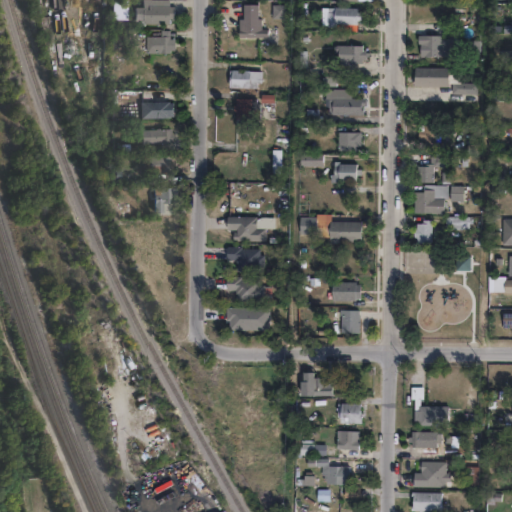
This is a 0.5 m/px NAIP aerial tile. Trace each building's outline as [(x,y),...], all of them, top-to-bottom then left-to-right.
[(67,0),(69,5),(70,5),(72,13),(61,15),(58,0),(67,0)] [(174,7),(174,20),(170,20),(170,25),(143,24),(144,15),(139,15),(139,0),(170,0),(170,7),(174,7)] [(254,4),(254,18),(258,18),(258,37),(235,37),(235,19),(239,19),(239,4),(254,4)] [(283,18),(268,18),(268,4),(283,4),(283,18)] [(358,12),(358,20),(355,20),(355,24),(352,24),(352,31),(331,30),(331,26),(323,26),(323,14),(330,14),(330,7),(353,7),(353,11),(358,12)] [(170,54),(146,54),(146,37),(161,37),(161,31),(170,31),(170,54)] [(439,34),(439,37),(450,37),(450,55),(418,55),(418,41),(421,41),(421,34),(439,34)] [(358,45),(358,50),(367,51),(367,58),(361,58),(361,59),(358,59),(358,63),(347,63),(347,65),(333,64),(333,53),(330,52),(330,45),(332,45),(358,45)] [(460,67),(459,82),(476,82),(476,94),(450,93),(450,83),(447,83),(447,86),(413,85),(413,66),(460,67)] [(257,71),(257,82),(253,82),(252,84),(245,84),(245,88),(224,87),(225,74),(227,74),(228,70),(257,71)] [(511,86),(511,99),(495,99),(495,86),(511,86)] [(360,105),(360,115),(329,114),(329,100),(321,100),(321,90),(347,90),(347,98),(357,98),(357,105),(360,105)] [(252,103),(252,120),(228,119),(228,111),(226,110),(226,105),(228,105),(228,98),(249,99),(249,103),(252,103)] [(171,102),(171,103),(174,103),(174,116),(170,116),(170,119),(140,120),(140,103),(171,102)] [(434,124),(434,141),(422,141),(421,137),(416,137),(416,130),(422,130),(422,124),(434,124)] [(162,130),(162,135),(167,135),(167,140),(157,140),(157,143),(139,144),(138,131),(162,130)] [(357,151),(334,151),(335,131),(357,132),(357,151)] [(274,180),(261,180),(261,173),(268,173),(268,149),(278,149),(278,173),(274,173),(274,180)] [(319,154),(319,165),(306,165),(306,161),(295,161),(296,153),(319,154)] [(166,171),(142,172),(142,157),(165,156),(166,171)] [(448,157),(447,166),(433,166),(433,181),(415,181),(416,176),(413,176),(414,171),(415,171),(416,165),(423,165),(423,163),(429,163),(429,156),(448,157)] [(336,161),(336,163),(352,163),(351,180),(337,180),(337,183),(326,182),(326,174),(329,174),(329,161),(336,161)] [(446,185),(446,198),(443,198),(442,212),(413,212),(413,191),(421,192),(421,189),(423,189),(423,184),(446,185)] [(462,200),(448,200),(449,185),(462,185),(462,200)] [(170,188),(170,193),(173,193),(173,198),(171,198),(171,204),(161,204),(161,213),(151,213),(150,189),(170,188)] [(327,214),(327,221),(357,221),(357,241),(333,241),(333,243),(326,243),(326,240),(325,240),(325,237),(313,237),(313,234),(296,234),(296,217),(311,217),(312,214),(327,214)] [(468,216),(467,228),(444,228),(445,215),(468,216)] [(262,242),(227,241),(227,232),(223,232),(223,216),(253,217),(252,224),(262,224),(262,242)] [(430,219),(430,229),(439,229),(439,236),(430,236),(430,243),(415,242),(415,237),(412,237),(412,228),(415,228),(415,223),(421,223),(421,219),(430,219)] [(511,246),(499,246),(500,219),(511,219),(511,246)] [(259,248),(258,271),(232,271),(232,261),(222,261),(223,247),(259,248)] [(238,277),(238,280),(255,281),(255,285),(260,285),(259,303),(231,302),(231,291),(223,290),(223,276),(238,277)] [(511,279),(511,292),(502,292),(503,279),(511,279)] [(351,300),(328,300),(328,282),(356,282),(356,297),(352,297),(351,300)] [(356,333),(332,333),(332,320),(337,320),(337,311),(356,311),(356,333)] [(511,330),(501,330),(501,313),(511,313),(511,330)] [(311,369),(311,374),(323,374),(323,379),(330,379),(330,392),(297,392),(297,378),(299,378),(299,369),(311,369)] [(357,410),(356,421),(334,420),(334,414),(332,414),(332,401),(355,402),(355,410),(357,410)] [(447,403),(447,423),(420,422),(420,418),(414,418),(414,407),(418,407),(418,402),(447,403)] [(355,438),(355,447),(331,446),(332,428),(354,429),(354,438),(355,438)] [(436,429),(436,431),(441,431),(441,440),(436,440),(436,444),(411,444),(411,440),(407,440),(407,433),(411,433),(411,429),(436,429)] [(315,440),(300,440),(301,455),(316,454),(315,440)] [(344,463),(344,483),(333,482),(323,481),(323,474),(318,474),(318,464),(309,464),(309,456),(324,456),(324,463),(344,463)] [(449,470),(449,478),(444,478),(444,484),(413,483),(413,470),(420,471),(420,458),(445,459),(445,470),(449,470)] [(488,467),(487,486),(473,485),(473,467),(488,467)] [(440,490),(439,508),(409,508),(409,503),(411,503),(411,490),(440,490)]
